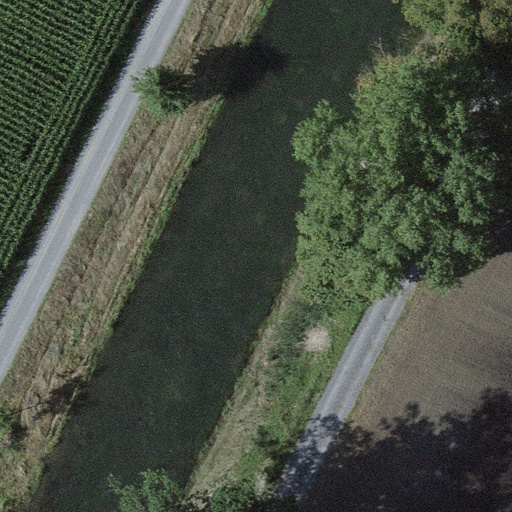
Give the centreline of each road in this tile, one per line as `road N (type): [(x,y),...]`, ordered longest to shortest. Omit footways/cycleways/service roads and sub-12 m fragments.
road 1 (track): [(295,511),(511,89)]
road 2 (track): [(182,0),(0,354)]
